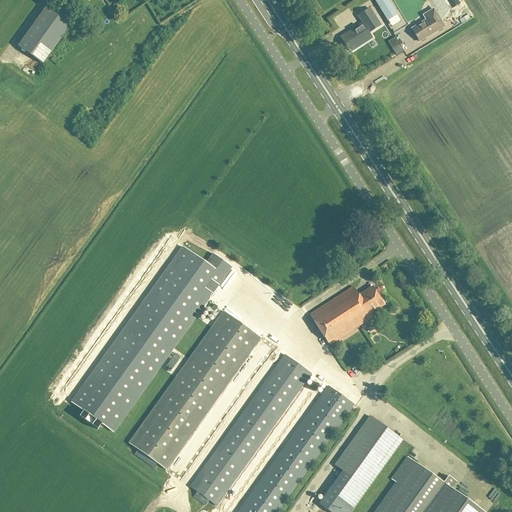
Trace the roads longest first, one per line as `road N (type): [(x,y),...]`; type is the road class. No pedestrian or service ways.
road 1 (unclassified): [(511,414),(240,0)]
road 2 (primary): [(511,375),(267,0)]
road 3 (unknown): [(365,379),(240,295)]
road 4 (unknown): [(365,379),(477,473)]
